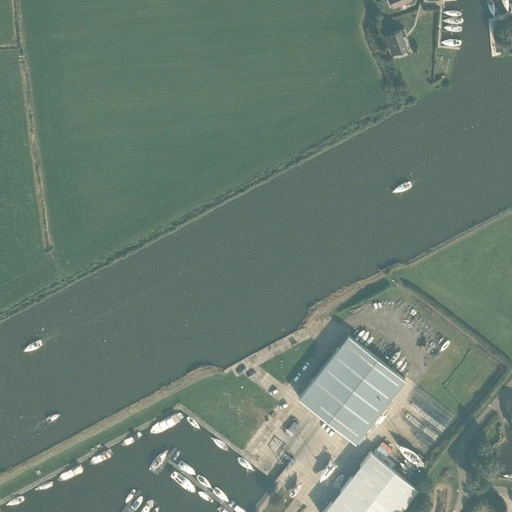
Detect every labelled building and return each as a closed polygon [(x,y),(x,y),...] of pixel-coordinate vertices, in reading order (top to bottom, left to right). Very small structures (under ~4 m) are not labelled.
[(390,0),(393,6),(400,3),(403,8),(406,7),(404,1),(407,0),(390,0)] [(406,36),(404,29),(389,35),(395,53),(406,50),(401,37),(406,36)] [(405,379),(348,334),(298,397),(355,442),(405,379)] [(290,425),(284,433),(290,436),(295,429),(290,425)] [(378,445),(376,450),(386,455),(388,451),(378,445)] [(398,511),(417,489),(370,451),(321,511),(398,511)]
